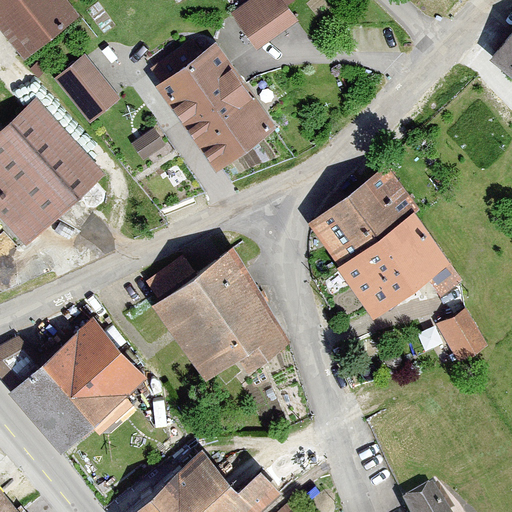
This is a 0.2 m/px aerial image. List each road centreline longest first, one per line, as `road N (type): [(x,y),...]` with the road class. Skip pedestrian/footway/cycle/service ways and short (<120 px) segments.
road 1 (residential): [(285,217),(200,224),(0,320)]
road 2 (tertiary): [(361,511),(310,356),(285,217)]
road 3 (tertiary): [(285,217),(492,0)]
road 4 (tertiary): [(0,405),(90,511)]
